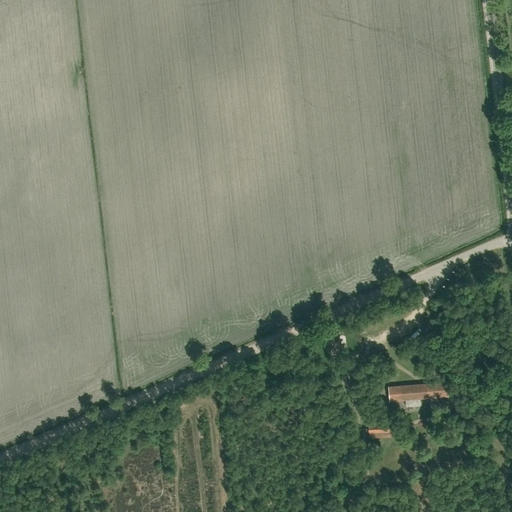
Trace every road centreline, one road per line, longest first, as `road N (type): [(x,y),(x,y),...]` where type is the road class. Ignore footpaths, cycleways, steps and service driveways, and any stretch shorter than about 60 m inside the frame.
road 1 (track): [(440,266),(0,457)]
road 2 (tertiary): [(511,208),(488,0)]
